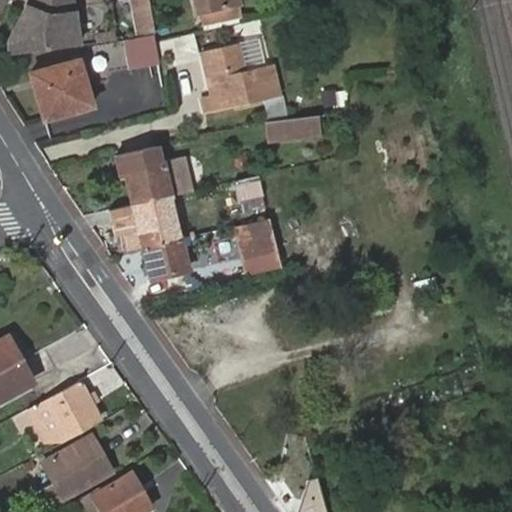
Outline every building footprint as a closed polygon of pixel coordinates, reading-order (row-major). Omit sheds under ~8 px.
[(129,0),(136,37),(153,34),(147,0),(129,0)] [(239,2),(238,0),(196,0),(198,11),(239,2)] [(78,45),(75,12),(45,14),(24,5),(6,39),(5,55),(32,52),(60,48),(78,45)] [(236,39),(261,34),(258,20),(233,25),(236,39)] [(158,63),(153,34),(136,37),(126,38),(130,68),(158,63)] [(248,68),(241,41),(198,51),(209,93),(198,96),(202,112),(281,94),(273,62),(248,68)] [(31,72),(44,122),(93,110),(80,60),(62,64),(61,58),(51,61),(52,67),(31,72)] [(119,87),(116,114),(134,115),(136,89),(119,87)] [(315,116),(260,119),(261,144),(316,141),(315,116)] [(160,161),(156,144),(114,154),(120,175),(125,173),(131,202),(164,195),(192,188),(184,155),(160,161)] [(260,190),(257,173),(230,179),(234,196),(260,190)] [(164,195),(131,202),(142,248),(175,240),(164,195)] [(252,222),(271,218),(269,205),(250,209),(252,222)] [(259,255),(275,251),(269,226),(253,229),(259,255)] [(175,240),(142,248),(150,279),(185,270),(178,239),(175,240)] [(31,359),(18,335),(5,342),(19,366),(31,359)] [(0,345),(0,404),(31,388),(19,366),(5,342),(0,345)] [(98,417),(78,381),(39,402),(60,438),(98,417)] [(42,464),(60,497),(108,470),(89,435),(42,462),(42,464)] [(101,490),(98,486),(87,491),(99,511),(140,511),(149,507),(131,473),(129,473),(101,490)]
